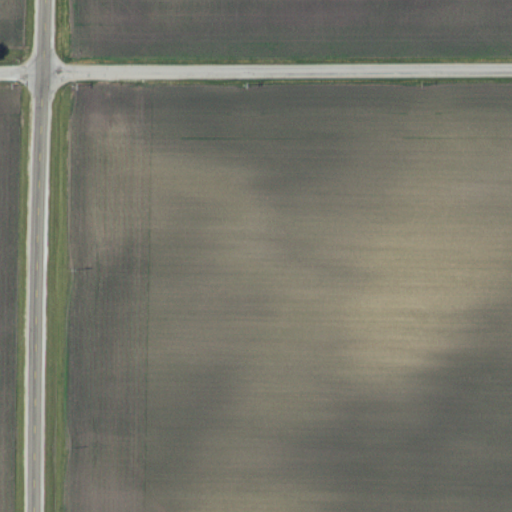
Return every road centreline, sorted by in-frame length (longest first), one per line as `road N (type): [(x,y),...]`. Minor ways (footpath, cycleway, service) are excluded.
road 1 (residential): [(41,69),(511,68)]
road 2 (secondary): [(36,511),(41,69)]
